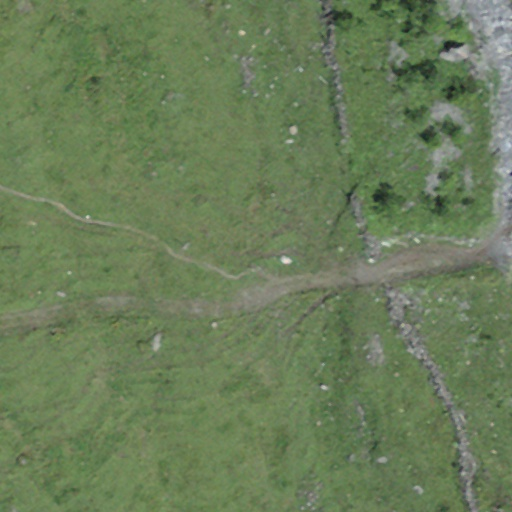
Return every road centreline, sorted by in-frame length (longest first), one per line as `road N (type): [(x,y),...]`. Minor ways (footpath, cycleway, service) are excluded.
road 1 (track): [(269,283),(0,326)]
road 2 (track): [(511,225),(479,253),(269,283)]
